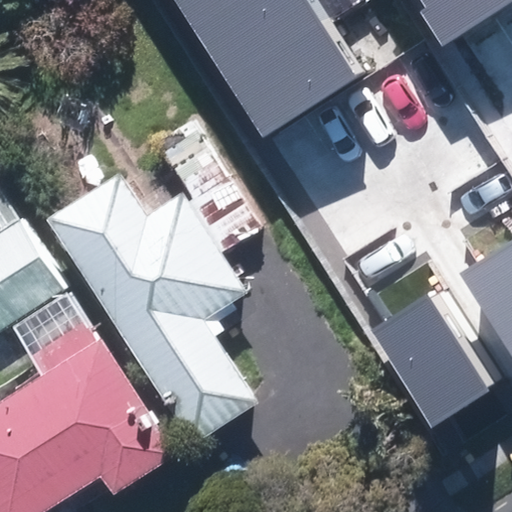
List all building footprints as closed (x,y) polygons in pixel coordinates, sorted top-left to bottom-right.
[(173,0),(193,30),(238,0),(173,0)] [(228,85),(324,23),(308,0),(238,0),(193,30),(228,85)] [(511,0),(412,0),(442,47),(511,1),(511,0)] [(262,137),(358,75),(324,23),(228,85),(262,137)] [(121,176),(49,222),(193,445),(259,402),(207,322),(248,295),(221,253),(261,228),(195,126),(160,149),(193,200),(189,203),(183,195),(148,217),(121,176)] [(0,333),(64,291),(0,195),(0,333)] [(511,234),(466,264),(511,334),(511,234)] [(434,419),(492,382),(430,286),(373,323),(434,419)] [(101,343),(70,295),(14,330),(45,378),(101,343)] [(115,497),(178,457),(103,341),(101,343),(45,378),(0,406),(0,511),(43,511),(102,475),(115,497)]
